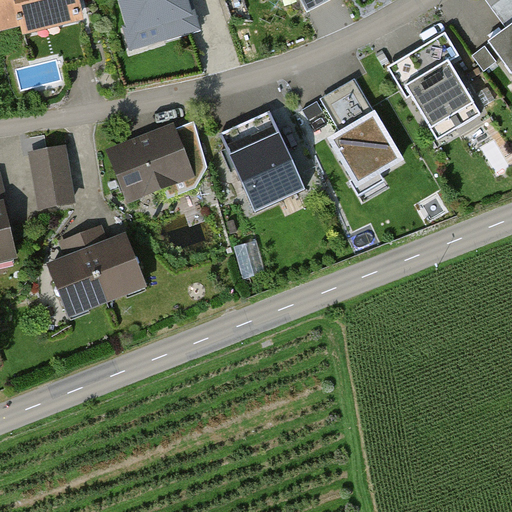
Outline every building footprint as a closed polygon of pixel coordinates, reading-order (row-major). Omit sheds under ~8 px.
[(0,0),(0,26),(17,22),(21,34),(78,18),(72,0),(0,0)] [(194,33),(184,0),(122,0),(137,50),(194,33)] [(300,0),(308,14),(334,0),(300,0)] [(511,0),(484,0),(504,28),(485,41),(511,79),(511,0)] [(444,37),(386,70),(399,92),(408,87),(439,141),(478,118),(447,66),(458,60),(444,37)] [(402,164),(353,83),(320,102),(339,134),(326,143),(356,192),(402,164)] [(312,196),(273,110),(216,136),(255,222),(312,196)] [(189,180),(169,130),(110,154),(130,204),(189,180)] [(70,203),(61,149),(27,155),(36,209),(70,203)] [(0,258),(14,255),(0,198),(0,258)] [(70,262),(50,270),(70,318),(142,288),(122,240),(107,246),(100,230),(63,245),(70,262)] [(245,275),(266,271),(261,240),(240,243),(245,275)]
